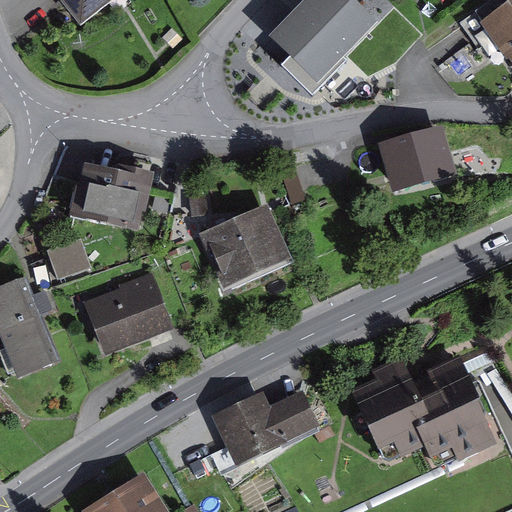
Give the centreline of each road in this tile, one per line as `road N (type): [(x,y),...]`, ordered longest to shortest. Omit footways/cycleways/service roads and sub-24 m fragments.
road 1 (secondary): [(511,240),(282,344),(79,458),(2,511)]
road 2 (residential): [(176,127),(280,136),(443,108),(511,105)]
road 3 (residential): [(251,0),(208,52),(176,127)]
road 4 (residential): [(39,113),(176,127)]
road 5 (residential): [(0,230),(10,219),(39,113)]
